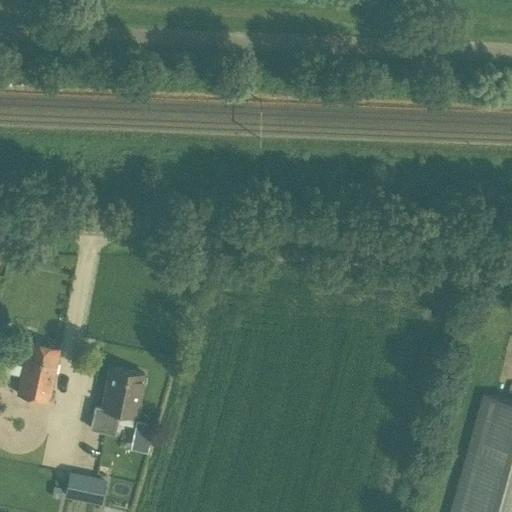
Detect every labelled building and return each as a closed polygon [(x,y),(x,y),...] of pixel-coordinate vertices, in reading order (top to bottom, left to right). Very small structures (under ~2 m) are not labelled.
[(49,400),(61,345),(28,339),(22,364),(16,362),(17,355),(5,353),(1,370),(20,374),(16,392),(49,400)] [(137,414),(146,372),(110,365),(101,405),(96,404),(91,426),(115,432),(119,410),(137,414)] [(456,376),(453,389),(465,392),(468,380),(456,376)] [(449,511),(511,511),(511,400),(482,392),(449,511)] [(71,457),(88,458),(88,445),(72,444),(71,457)] [(106,478),(70,471),(66,495),(101,502),(106,478)]
